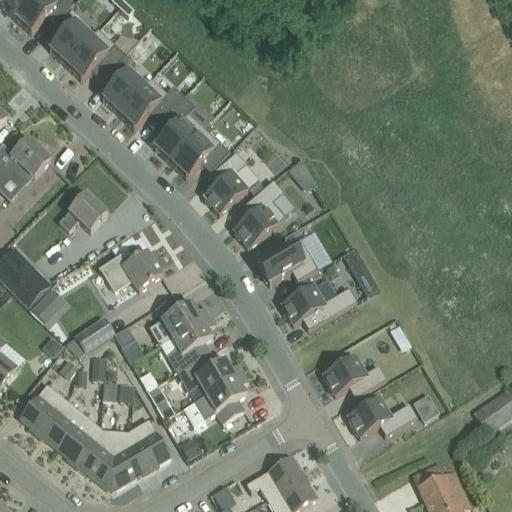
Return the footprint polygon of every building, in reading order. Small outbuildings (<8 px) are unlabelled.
[(0,0),(0,9),(1,10),(0,10),(1,11),(10,0),(0,0)] [(10,0),(1,11),(16,25),(38,0),(10,0)] [(43,0),(38,0),(16,25),(17,25),(32,39),(56,12),(43,0)] [(117,0),(116,0),(111,6),(120,14),(126,8),(117,0)] [(126,8),(120,14),(129,22),(134,16),(126,8)] [(76,28),(50,56),(67,71),(93,43),(76,28)] [(93,43),(67,71),(83,86),(109,58),(93,43)] [(129,77),(103,105),(119,120),(145,92),(129,77)] [(145,92),(119,120),(136,135),(162,107),(145,92)] [(182,127),(156,154),(172,170),(198,142),(182,127)] [(198,142),(172,170),(188,185),(214,157),(198,142)] [(13,162),(2,151),(0,153),(0,197),(11,207),(34,182),(36,183),(51,167),(29,145),(13,162)] [(205,203),(220,220),(249,195),(236,180),(247,171),(237,159),(209,183),(217,192),(205,203)] [(302,165),(288,176),(295,184),(301,178),(307,173),(302,165)] [(234,237),(249,255),(278,230),(266,215),(277,205),(267,193),(238,217),(247,227),(234,237)] [(283,222),(297,209),(286,198),(273,210),(283,222)] [(80,227),(91,238),(108,220),(86,200),(70,217),(70,218),(60,229),(69,238),(80,227)] [(303,243),(319,273),(331,266),(315,236),(303,243)] [(304,271),(293,251),(258,271),(270,291),(304,271)] [(342,261),(349,273),(362,266),(362,265),(355,254),(342,261)] [(15,256),(0,270),(0,282),(28,312),(49,292),(15,256)] [(133,287),(139,297),(163,282),(147,257),(126,270),(121,262),(100,275),(115,298),(133,287)] [(367,302),(379,295),(371,280),(370,280),(358,287),(367,302)] [(33,314),(48,327),(68,305),(54,292),(33,314)] [(282,312),(294,332),(303,326),(309,337),(357,308),(349,295),(325,309),(315,292),(282,312)] [(163,326),(162,326),(150,334),(160,351),(172,344),(210,321),(206,313),(198,318),(192,308),(184,313),(178,302),(156,315),(163,326)] [(168,360),(179,379),(212,360),(206,349),(213,344),(208,335),(216,330),(210,321),(172,344),(178,354),(168,360)] [(84,358),(114,339),(105,326),(75,344),(84,358)] [(402,358),(412,352),(413,352),(400,331),(390,337),(402,358)] [(128,333),(114,341),(122,354),(136,346),(128,333)] [(0,395),(16,375),(0,361),(0,357),(7,349),(0,343),(0,395)] [(64,354),(51,343),(42,354),(55,365),(64,354)] [(179,379),(196,407),(244,379),(239,370),(231,375),(226,365),(218,370),(212,360),(179,379)] [(94,363),(93,376),(104,377),(105,364),(94,363)] [(357,363),(324,382),(335,402),(349,394),(356,404),(387,386),(379,372),(367,380),(357,363)] [(69,365),(61,376),(70,383),(78,373),(69,365)] [(79,375),(77,391),(86,392),(87,376),(79,375)] [(206,425),(217,418),(224,429),(245,416),(239,406),(247,401),(241,392),(249,387),(244,379),(196,407),(181,415),(191,433),(206,425)] [(105,388),(103,405),(116,406),(117,389),(105,388)] [(121,388),(120,406),(132,408),(134,390),(121,388)] [(67,405),(48,390),(20,424),(39,439),(67,405)] [(159,390),(149,396),(156,410),(167,404),(159,390)] [(511,392),(475,419),(489,439),(511,422),(511,392)] [(428,402),(414,410),(424,427),(438,419),(428,402)] [(86,420),(67,405),(39,439),(58,455),(64,447),(86,420)] [(381,405),(348,424),(360,444),(380,432),(386,443),(418,424),(410,410),(391,421),(381,405)] [(86,420),(64,447),(58,455),(76,470),(104,435),(86,420)] [(172,463),(149,425),(128,437),(151,475),(172,463)] [(112,498),(114,467),(116,436),(104,435),(76,470),(112,498)] [(116,436),(114,467),(112,498),(151,475),(128,437),(116,436)] [(194,442),(180,449),(188,466),(202,459),(194,442)] [(260,494),(267,506),(305,484),(293,463),(247,490),(252,499),(260,494)] [(446,480),(441,468),(414,481),(427,511),(471,511),(454,476),(446,480)] [(305,511),(318,505),(305,484),(267,506),(270,511),(305,511)] [(227,493),(214,500),(219,511),(225,511),(235,507),(227,493)]
